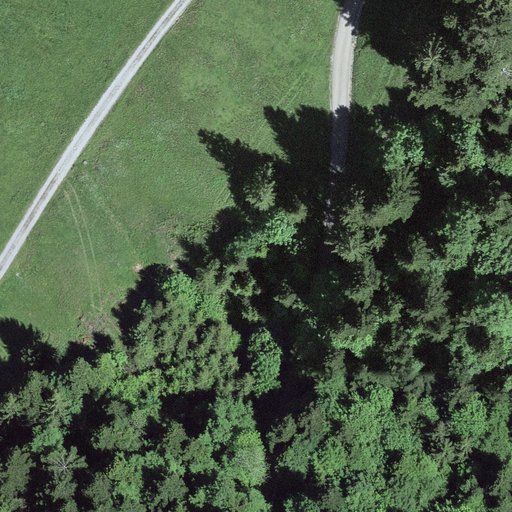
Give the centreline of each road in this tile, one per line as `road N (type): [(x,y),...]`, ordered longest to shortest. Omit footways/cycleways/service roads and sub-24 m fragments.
road 1 (unclassified): [(261,511),(314,335),(341,165),(343,55),(354,0)]
road 2 (track): [(185,0),(0,266)]
